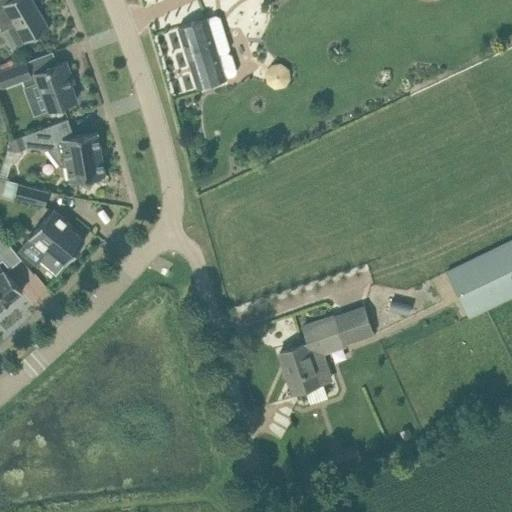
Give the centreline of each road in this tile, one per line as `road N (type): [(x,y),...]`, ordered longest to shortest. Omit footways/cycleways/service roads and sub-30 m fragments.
road 1 (unclassified): [(265,511),(192,252),(167,228)]
road 2 (residential): [(167,228),(172,185),(114,0)]
road 3 (residential): [(0,395),(167,228)]
